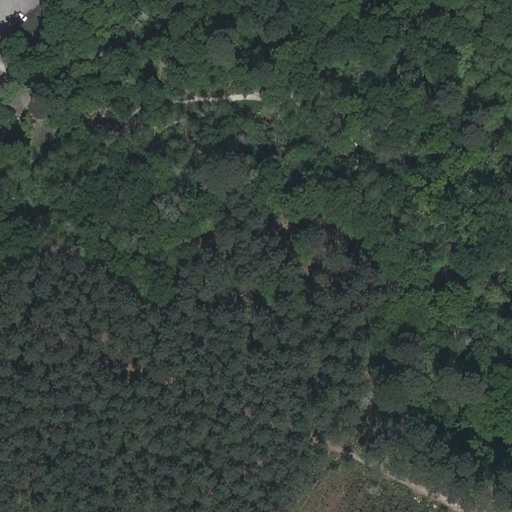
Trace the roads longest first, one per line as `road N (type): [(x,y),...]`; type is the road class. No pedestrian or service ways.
road 1 (track): [(163,511),(312,434),(77,251),(20,194)]
road 2 (track): [(0,313),(312,434),(470,511)]
road 3 (track): [(11,511),(94,353)]
